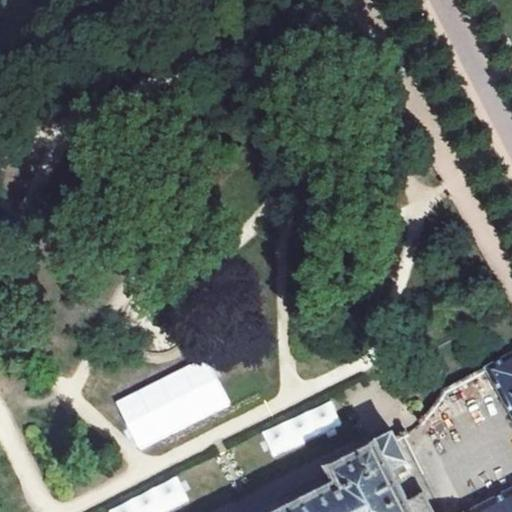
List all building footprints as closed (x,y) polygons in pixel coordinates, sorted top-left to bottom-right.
[(511,417),(511,493),(473,511),(511,511),(511,354),(444,392),(441,399),(438,404),(436,403),(432,409),(434,411),(429,417),(425,420),(424,419),(420,422),(423,427),(429,424),(428,423),(460,405),(453,391),(486,372),(511,417)] [(115,400),(138,450),(231,407),(207,357),(115,400)] [(293,440),(339,427),(334,405),(287,418),(293,440)] [(434,511),(426,496),(409,503),(396,477),(412,469),(399,442),(405,439),(405,441),(411,436),(408,432),(402,435),(403,437),(398,440),(396,437),(391,440),(392,442),(381,447),(380,445),(374,448),(375,450),(334,470),(333,468),(329,471),(330,473),(326,475),(327,480),(332,478),(336,486),(333,488),(333,490),(325,494),(324,493),(319,496),(319,497),(310,502),(309,500),(305,503),(305,504),(295,509),(294,508),(285,511),(434,511)] [(176,476),(108,511),(162,511),(188,499),(176,476)]
